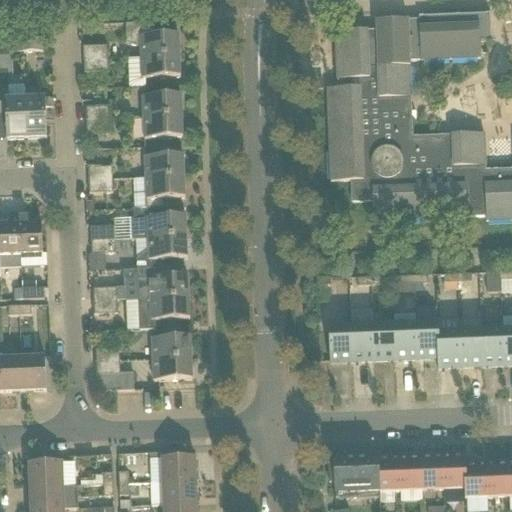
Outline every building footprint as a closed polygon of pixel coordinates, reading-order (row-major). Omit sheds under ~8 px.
[(416,122),(416,114),(412,114),(412,109),(403,109),(403,100),(411,100),(410,64),(481,61),(480,44),(491,43),(490,16),(419,19),(420,22),(377,24),(377,33),(336,35),(338,91),(327,92),(331,185),(352,185),(353,205),(373,204),(374,225),(467,221),(467,220),(486,219),(486,225),(511,224),(511,171),(486,172),(485,137),(452,138),(453,146),(444,147),(444,138),(413,139),(412,123),(416,122)] [(154,25),(143,25),(125,26),(125,45),(140,50),(141,60),(180,59),(179,38),(154,38),(154,25)] [(44,54),(43,41),(18,42),(19,55),(44,54)] [(0,57),(10,58),(9,44),(0,44),(0,57)] [(84,63),(108,61),(108,49),(84,49),(84,63)] [(180,59),(141,60),(129,61),(130,89),(146,88),(145,82),(181,80),(180,59)] [(109,75),(108,61),(84,63),(85,75),(109,75)] [(0,119),(6,119),(7,143),(27,142),(26,101),(25,101),(25,87),(9,88),(9,94),(0,94),(0,119)] [(182,119),(181,98),(142,99),(143,121),(182,119)] [(54,100),(26,101),(27,142),(47,141),(46,110),(55,110),(54,100)] [(87,123),(110,122),(110,109),(86,110),(87,123)] [(144,142),(183,141),(182,119),(143,121),(144,142)] [(111,135),(110,122),(87,123),(87,136),(111,135)] [(97,151),(97,140),(89,140),(89,152),(97,151)] [(145,160),(145,181),(185,180),(184,159),(145,160)] [(89,183),(112,182),(112,170),(88,171),(89,183)] [(185,180),(145,181),(133,182),(134,212),(147,211),(147,203),(185,201),(185,180)] [(113,196),(112,182),(89,183),(89,196),(113,196)] [(147,211),(134,212),(134,221),(131,221),(133,242),(148,242),(187,240),(186,219),(165,220),(165,211),(147,211)] [(0,273),(21,273),(21,270),(20,216),(9,217),(9,226),(0,226),(0,273)] [(46,257),(43,257),(42,225),(30,225),(30,216),(20,216),(21,270),(47,270),(46,257)] [(91,244),(115,243),(115,230),(91,231),(91,244)] [(137,273),(177,271),(177,262),(188,262),(187,240),(148,242),(148,251),(137,261),(137,273)] [(116,256),(115,243),(91,244),(92,257),(116,256)] [(177,271),(137,273),(137,282),(138,282),(139,303),(189,301),(189,280),(177,280),(177,271)] [(502,295),(501,284),(501,275),(488,276),(488,295),(502,295)] [(511,275),(501,275),(501,284),(511,283),(511,275)] [(444,286),(458,285),(458,277),(444,278),(444,286)] [(472,277),(458,277),(458,285),(472,285),(472,277)] [(428,278),(414,279),(414,287),(429,287),(428,278)] [(414,287),(414,279),(401,280),(401,288),(414,287)] [(317,281),(317,289),(318,298),(328,298),(328,288),(331,288),(331,280),(317,281)] [(385,280),(371,281),(371,289),(385,288),(385,280)] [(357,290),(371,289),(371,281),(357,281),(357,290)] [(45,302),(44,291),(37,291),(37,283),(22,284),(23,291),(22,291),(23,303),(45,302)] [(14,303),(23,303),(22,291),(13,292),(14,303)] [(94,304),(118,304),(117,291),(93,291),(94,304)] [(189,301),(139,303),(140,332),(157,332),(156,323),(190,322),(189,301)] [(118,316),(118,304),(94,304),(94,317),(118,316)] [(19,309),(19,318),(31,318),(31,308),(19,309)] [(19,318),(19,309),(7,309),(8,319),(19,318)] [(438,372),(439,372),(438,335),(438,325),(416,326),(417,363),(438,362),(438,372)] [(396,364),(417,363),(416,326),(394,327),(396,364)] [(374,365),(396,364),(394,327),(373,328),(374,365)] [(353,366),(374,365),(373,328),(351,329),(353,366)] [(351,329),(329,330),(330,367),(353,366),(351,329)] [(505,369),(503,332),(481,333),(483,370),(505,369)] [(511,332),(503,332),(505,369),(511,369),(511,332)] [(483,370),(481,333),(459,334),(461,371),(483,370)] [(461,371),(459,334),(438,335),(439,372),(461,371)] [(192,361),(191,340),(152,341),(153,363),(192,361)] [(96,352),(96,365),(120,364),(119,351),(96,352)] [(47,394),(45,360),(22,361),(24,395),(47,394)] [(24,395),(22,361),(0,362),(0,382),(1,396),(24,395)] [(153,363),(154,384),(192,383),(192,361),(153,363)] [(97,395),(134,394),(134,376),(120,376),(120,364),(96,365),(97,395)] [(370,496),(380,495),(378,459),(364,459),(329,461),(329,455),(328,455),(329,477),(335,477),(335,483),(335,497),(336,497),(350,496),(370,496)] [(465,492),(465,497),(465,502),(467,502),(465,455),(443,456),(444,493),(465,492)] [(466,455),(465,455),(467,502),(488,501),(487,464),(466,465),(466,455)] [(444,493),(443,456),(421,457),(422,494),(444,493)] [(399,458),(401,495),(401,507),(423,506),(422,494),(421,457),(399,458)] [(378,459),(380,495),(389,495),(401,495),(399,458),(378,459)] [(163,462),(162,462),(163,486),(196,485),(196,461),(163,462)] [(508,463),(487,464),(488,501),(510,500),(508,463)] [(76,488),(75,466),(29,467),(30,490),(76,488)] [(104,488),(113,488),(113,476),(104,476),(104,488)] [(120,488),(129,488),(128,476),(120,476),(120,488)] [(196,485),(163,486),(164,511),(197,509),(196,485)] [(78,488),(76,488),(30,490),(31,511),(63,511),(64,511),(79,511),(78,488)] [(113,499),(113,488),(104,488),(104,499),(113,499)] [(129,488),(120,488),(120,498),(129,498),(129,488)]
